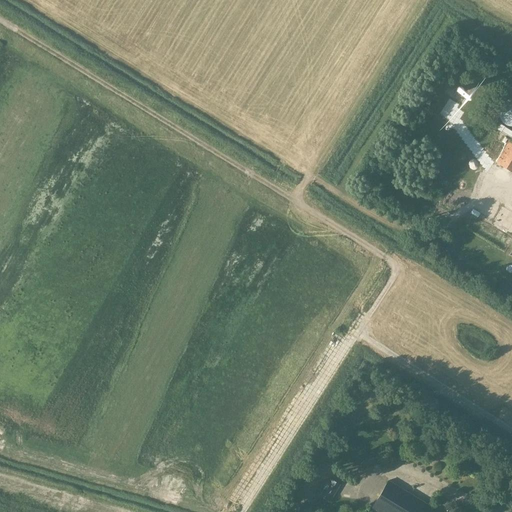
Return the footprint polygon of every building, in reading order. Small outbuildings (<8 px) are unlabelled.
[(467,85),(469,82),(470,81),(464,77),(461,81),(467,85)] [(511,99),(508,100),(505,101),(503,103),(501,105),(499,109),(499,112),(499,116),(501,120),(503,122),(505,124),(508,125),(511,126),(511,99)] [(511,172),(511,144),(508,142),(495,163),(511,172)] [(329,502),(340,485),(330,478),(319,496),(329,502)] [(388,481),(372,507),(379,511),(427,511),(431,507),(388,481)]
